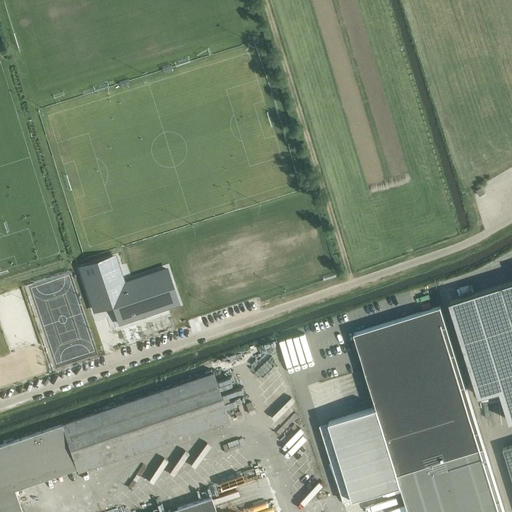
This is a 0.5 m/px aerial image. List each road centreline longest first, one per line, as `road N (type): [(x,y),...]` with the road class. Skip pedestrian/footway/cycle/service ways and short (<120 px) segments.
road 1 (unclassified): [(0,405),(474,240),(511,218)]
road 2 (unknown): [(50,511),(44,488),(213,429),(252,435),(265,461)]
road 3 (unknown): [(487,428),(447,298),(511,254)]
road 4 (unknown): [(91,511),(265,461)]
road 5 (unknown): [(335,505),(304,373),(312,363)]
road 6 (unknown): [(312,363),(303,347),(308,337),(408,301)]
